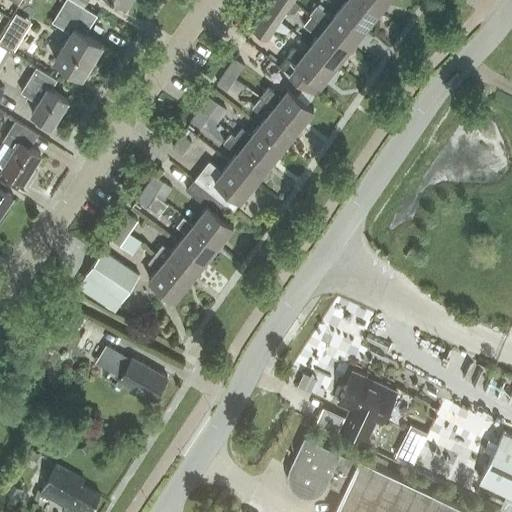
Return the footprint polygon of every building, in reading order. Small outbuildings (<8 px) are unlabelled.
[(81,76),(101,44),(85,34),(97,15),(72,0),(65,0),(52,22),(71,33),(54,60),(81,76)] [(273,0),(266,11),(279,20),(292,1),(291,0),(273,0)] [(345,0),(339,9),(364,29),(379,11),(365,0),(345,0)] [(365,0),(379,11),(387,0),(365,0)] [(331,18),(320,9),(322,7),(318,3),(309,14),(311,16),(324,27),(350,47),(364,29),(339,9),(331,18)] [(265,39),(279,20),(266,11),(252,30),(265,39)] [(335,66),(350,47),(324,27),(311,16),(303,25),(311,32),(313,30),(318,35),(310,45),(335,66)] [(7,28),(0,39),(0,43),(12,51),(21,37),(7,28)] [(321,84),(335,66),(310,45),(302,54),(293,46),(278,65),(315,95),(318,92),(321,84)] [(243,65),(234,58),(225,70),(235,77),(243,65)] [(36,67),(21,92),(38,102),(31,113),(52,125),(67,100),(50,90),(56,79),(36,67)] [(244,83),(235,77),(225,70),(216,83),(227,90),(228,88),(237,94),(244,83)] [(273,106),(298,127),(313,109),(287,88),(280,97),(267,86),(259,97),(267,104),(272,108),(273,106)] [(209,115),(218,103),(207,96),(199,108),(209,115)] [(218,103),(209,115),(218,121),(226,109),(218,103)] [(284,146),(298,127),(273,106),(272,108),(267,104),(260,113),(265,116),(258,125),(284,146)] [(200,128),(209,115),(199,108),(190,121),(200,128)] [(31,168),(40,154),(24,144),(32,131),(37,135),(38,134),(15,120),(2,141),(14,148),(2,168),(27,184),(36,171),(31,168)] [(236,136),(239,139),(269,164),(284,146),(258,125),(250,135),(242,128),(236,136)] [(236,153),(229,161),(255,182),(269,164),(244,143),(239,139),(236,136),(231,132),(223,142),(236,153)] [(191,142),(180,134),(172,147),(183,155),(191,142)] [(209,160),(194,179),(225,204),(226,203),(233,209),(255,182),(229,161),(222,170),(209,160)] [(153,174),(144,187),(155,194),(163,181),(153,174)] [(186,189),(207,205),(199,215),(194,211),(187,220),(192,224),(218,244),(233,226),(218,213),(225,204),(194,179),(186,189)] [(0,186),(0,182),(1,181),(0,180),(0,221),(1,221),(7,212),(4,209),(13,196),(0,186)] [(155,194),(162,199),(171,186),(163,181),(155,194)] [(147,207),(155,194),(144,187),(136,199),(147,207)] [(138,220),(127,213),(118,225),(129,232),(138,220)] [(203,263),(218,244),(192,224),(187,220),(183,217),(176,226),(185,233),(178,242),(203,263)] [(127,235),(129,232),(118,225),(110,238),(120,244),(128,250),(134,240),(127,235)] [(189,281),(203,263),(178,242),(170,251),(162,244),(156,253),(163,260),(189,281)] [(121,300),(139,275),(102,250),(85,276),(121,300)] [(174,299),(189,281),(163,260),(156,253),(148,262),(157,268),(148,279),(174,299)] [(82,320),(64,311),(58,322),(76,331),(82,320)] [(130,360),(105,347),(96,364),(120,377),(118,381),(153,400),(167,377),(131,357),(130,360)] [(365,438),(375,419),(381,422),(395,393),(353,372),(346,386),(342,386),(338,394),(340,398),(338,401),(353,408),(349,416),(348,415),(342,427),(365,438)] [(0,440),(3,442),(19,407),(0,398),(0,440)] [(480,481),(511,496),(511,434),(504,431),(480,481)] [(474,511),(358,457),(356,461),(305,436),(290,468),(287,473),(287,479),(289,485),(293,489),(307,496),(314,495),(321,491),(325,485),(328,479),(344,486),(332,511),(474,511)] [(28,446),(21,460),(35,467),(41,453),(28,446)] [(400,446),(394,458),(412,466),(418,454),(400,446)] [(84,479),(56,463),(40,492),(74,511),(83,511),(86,508),(91,510),(100,495),(81,484),(84,479)] [(11,481),(3,495),(15,503),(24,489),(11,481)]
